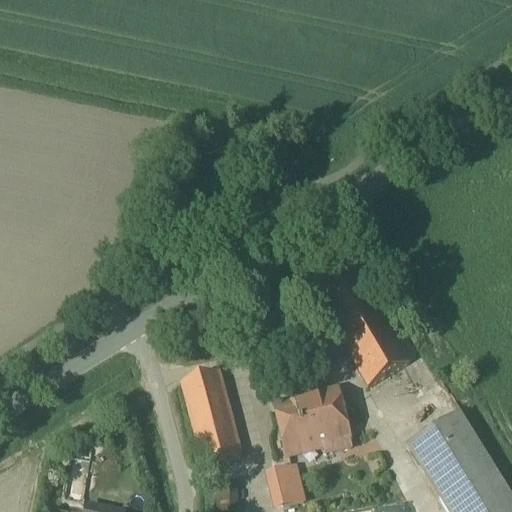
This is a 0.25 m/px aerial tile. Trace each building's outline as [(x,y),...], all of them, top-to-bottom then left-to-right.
[(409,368),(360,284),(318,308),(324,319),(338,342),(368,393),(409,368)] [(338,342),(324,319),(318,322),(332,345),(338,342)] [(218,376),(182,386),(204,471),(241,462),(218,376)] [(337,397),(275,413),(286,459),(349,444),(337,397)] [(511,511),(511,504),(459,418),(407,450),(445,511),(511,511)] [(290,473),(274,477),(281,504),(296,500),(290,473)] [(234,511),(234,485),(215,485),(214,511),(234,511)]
